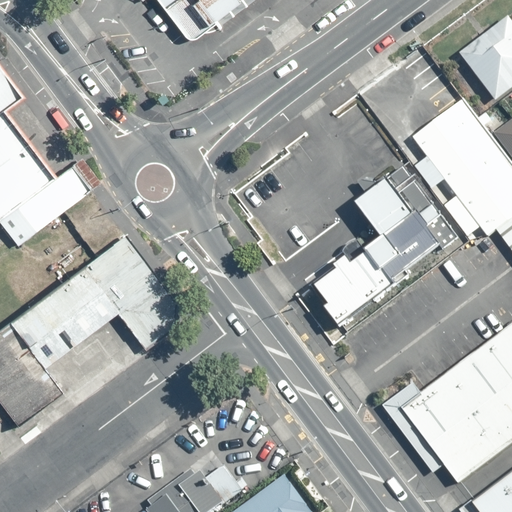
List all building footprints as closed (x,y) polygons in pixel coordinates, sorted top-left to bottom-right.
[(215,0),(142,0),(170,36),(215,0)] [(511,24),(506,17),(459,55),(495,104),(511,90),(511,24)] [(0,67),(0,219),(55,178),(6,112),(24,98),(13,84),(0,67)] [(481,228),(487,236),(496,229),(511,216),(511,164),(462,100),(413,138),(428,158),(414,167),(431,189),(444,181),(481,228)] [(511,118),(494,133),(511,157),(511,118)] [(365,196),(355,203),(379,237),(366,249),(357,241),(352,241),(349,243),(344,247),(342,257),(308,285),(340,328),(399,288),(395,283),(459,238),(440,214),(403,167),(385,176),(375,183),(361,181),(357,183),(365,196)] [(511,216),(496,229),(511,250),(511,324),(426,390),(421,394),(414,384),(384,406),(401,430),(433,474),(445,466),(458,483),(511,442),(511,216)] [(175,302),(116,226),(7,310),(41,354),(103,307),(128,339),(175,302)] [(146,511),(211,511),(221,505),(224,506),(242,491),(224,466),(206,478),(198,471),(195,473),(190,470),(148,501),(150,507),(146,511)] [(511,511),(511,469),(458,509),(460,511),(511,511)] [(312,511),(284,475),(233,511),(312,511)]
